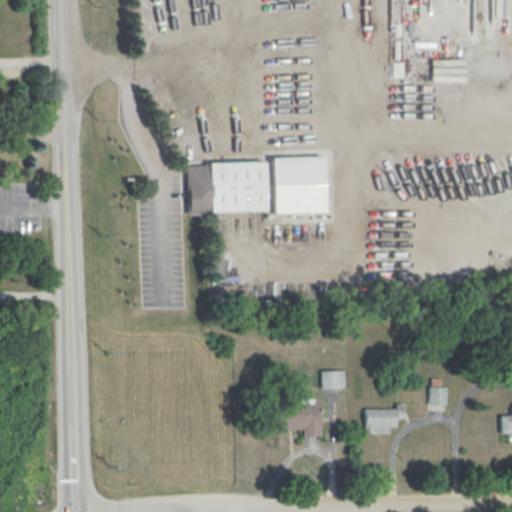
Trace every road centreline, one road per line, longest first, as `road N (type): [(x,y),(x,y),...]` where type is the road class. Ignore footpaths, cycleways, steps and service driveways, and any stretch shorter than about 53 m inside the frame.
road 1 (tertiary): [(60,0),(70,421)]
road 2 (residential): [(280,504),(511,498)]
